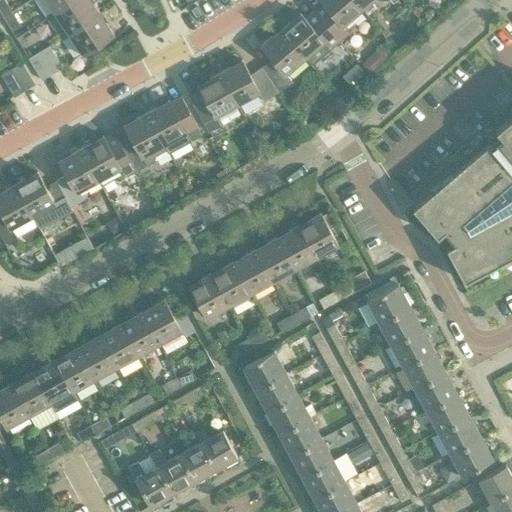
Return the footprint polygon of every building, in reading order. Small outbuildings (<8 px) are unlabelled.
[(0,0),(0,11),(2,16),(11,10),(4,0),(0,0)] [(45,0),(55,14),(75,0),(45,0)] [(68,34),(100,13),(90,0),(75,0),(55,14),(68,34)] [(350,19),(361,10),(352,0),(319,0),(322,2),(312,11),(339,42),(349,33),(354,24),(350,19)] [(387,1),(387,0),(352,0),(361,10),(372,1),(372,0),(376,0),(377,1),(387,1)] [(11,10),(2,16),(11,31),(20,25),(11,10)] [(311,65),(339,42),(312,11),(304,17),(300,13),(279,30),(304,59),(305,58),(311,65)] [(82,55),(89,50),(113,34),(100,13),(68,34),(82,55)] [(286,74),(304,59),(279,30),(261,46),(272,59),(261,67),(278,92),(292,82),(286,74)] [(51,75),(61,69),(63,68),(49,45),(37,53),(51,75)] [(28,58),(41,80),(51,75),(37,53),(28,58)] [(278,92),(261,67),(250,74),(241,59),(218,72),(236,105),(259,93),(263,101),(278,92)] [(10,69),(23,91),(35,84),(22,62),(10,69)] [(0,75),(14,97),(23,91),(10,69),(0,75)] [(225,111),(236,105),(218,72),(196,84),(198,87),(188,93),(209,131),(230,120),(225,111)] [(169,153),(201,136),(202,135),(187,108),(177,114),(168,99),(146,112),(167,150),(169,153)] [(155,157),(167,150),(146,112),(123,124),(125,127),(115,133),(135,171),(153,162),(155,157)] [(511,114),(495,129),(502,137),(493,146),(490,141),(412,208),(437,237),(443,232),(453,244),(446,248),(464,282),(487,269),(484,263),(496,259),(507,252),(510,257),(511,255),(511,114)] [(118,181),(135,171),(115,133),(105,139),(102,135),(80,147),(98,180),(102,186),(114,179),(118,181)] [(84,188),(98,180),(80,147),(58,160),(66,175),(55,181),(70,207),(76,218),(79,216),(74,205),(82,201),(86,198),(87,194),(84,188)] [(70,207),(55,181),(45,186),(37,171),(14,184),(32,216),(44,209),(48,216),(52,217),(70,207)] [(11,228),(32,216),(14,184),(0,191),(0,210),(0,211),(0,210),(0,235),(4,243),(16,237),(11,228)] [(298,224),(316,257),(338,245),(320,212),(298,224)] [(294,269),(316,257),(298,224),(276,236),(294,269)] [(273,280),(294,269),(276,236),(255,248),(273,280)] [(251,293),(273,280),(255,248),(233,260),(251,293)] [(229,304),(251,293),(233,260),(211,272),(229,304)] [(206,317),(229,304),(211,272),(188,284),(206,317)] [(339,300),(353,293),(348,283),(334,290),(339,300)] [(378,322),(410,305),(398,283),(366,300),(378,322)] [(323,309),(339,300),(334,290),(318,299),(323,309)] [(159,344),(182,331),(164,298),(140,311),(159,344)] [(290,315),(295,324),(317,312),(312,303),(290,315)] [(422,327),(410,305),(378,322),(390,344),(422,327)] [(137,356),(159,344),(140,311),(119,323),(137,356)] [(336,346),(344,341),(329,314),(321,319),(326,328),(336,346)] [(281,332),(295,324),(290,315),(276,322),(281,332)] [(115,368),(137,356),(119,323),(97,335),(115,368)] [(433,348),(422,327),(390,344),(402,366),(433,348)] [(247,338),(252,348),(268,339),(263,330),(247,338)] [(321,354),(329,349),(319,331),(311,336),(321,354)] [(93,380),(115,368),(97,335),(75,347),(93,380)] [(239,355),(252,348),(247,338),(234,346),(239,355)] [(347,367),(355,363),(344,341),(336,346),(347,367)] [(312,356),(319,352),(313,342),(307,346),(312,356)] [(53,359),(72,392),(93,380),(75,347),(53,359)] [(445,370),(434,349),(433,348),(402,366),(414,388),(445,370)] [(332,375),(341,371),(329,349),(321,354),(332,375)] [(254,388),(286,371),(274,350),(242,367),(254,388)] [(76,399),(72,392),(53,359),(32,371),(50,404),(51,403),(55,410),(76,399)] [(359,389),(367,385),(355,363),(347,367),(359,389)] [(191,369),(190,370),(187,364),(178,369),(181,375),(177,377),(182,386),(196,379),(191,369)] [(457,393),(457,392),(445,370),(414,388),(426,410),(457,393)] [(28,416),(50,404),(32,371),(9,383),(28,416)] [(298,393),(286,372),(286,371),(254,388),(266,411),(298,393)] [(344,397),(352,393),(341,371),(332,375),(344,397)] [(166,395),(182,386),(177,377),(161,386),(166,395)] [(0,416),(6,428),(28,416),(9,383),(0,388),(0,416)] [(371,411),(379,406),(367,385),(359,389),(371,411)] [(175,399),(179,407),(195,399),(191,391),(175,399)] [(134,401),(139,410),(155,402),(149,392),(134,401)] [(310,415),(298,394),(298,393),(266,411),(278,433),(310,415)] [(356,419),(364,415),(352,393),(344,397),(356,419)] [(469,415),(469,414),(457,393),(426,410),(438,431),(469,415)] [(158,419),(179,407),(175,399),(154,411),(158,419)] [(125,418),(139,410),(134,401),(120,409),(125,418)] [(383,433),(391,428),(379,406),(371,411),(383,433)] [(137,431),(158,419),(154,411),(132,423),(137,431)] [(322,437),(310,416),(310,415),(278,433),(290,455),(322,437)] [(368,441),(376,436),(364,415),(356,419),(368,441)] [(481,436),(469,415),(438,431),(449,453),(481,436)] [(90,425),(95,434),(111,426),(106,416),(90,425)] [(122,439),(137,431),(132,423),(118,431),(122,439)] [(81,442),(95,434),(90,425),(76,433),(81,442)] [(199,443),(214,470),(238,457),(222,430),(208,438),(203,427),(194,432),(199,442),(199,443)] [(394,454),(403,450),(391,428),(383,433),(394,454)] [(380,463),(388,458),(376,436),(368,441),(380,463)] [(461,475),(493,458),(481,436),(449,453),(461,475)] [(333,459),(322,438),(322,437),(290,455),(302,476),(333,459)] [(51,458),(67,449),(62,440),(46,449),(51,458)] [(366,442),(357,447),(363,458),(373,452),(366,442)] [(193,482),(214,470),(199,443),(178,454),(193,482)] [(0,451),(12,473),(20,468),(8,447),(0,450),(0,451)] [(38,466),(51,458),(46,449),(33,457),(38,466)] [(406,476),(414,472),(403,450),(394,454),(406,476)] [(193,482),(178,454),(166,461),(162,455),(153,460),(156,466),(171,494),(193,482)] [(391,484),(400,480),(388,458),(380,463),(391,484)] [(345,481),(333,459),(302,476),(314,499),(345,481)] [(171,494),(156,466),(145,473),(138,461),(127,466),(149,506),(171,494)] [(490,502),(511,490),(511,477),(505,465),(478,479),(490,502)] [(24,495),(32,490),(20,468),(12,473),(24,495)] [(414,472),(406,476),(416,494),(424,489),(414,472)] [(400,480),(391,484),(401,502),(409,497),(400,480)] [(341,511),(357,503),(345,481),(314,499),(321,511),(341,511)] [(33,511),(43,511),(44,511),(32,490),(24,495),(33,511)] [(495,511),(511,511),(511,490),(490,502),(495,511)] [(434,511),(445,511),(439,500),(431,505),(434,511)] [(341,511),(361,511),(357,503),(341,511)]
